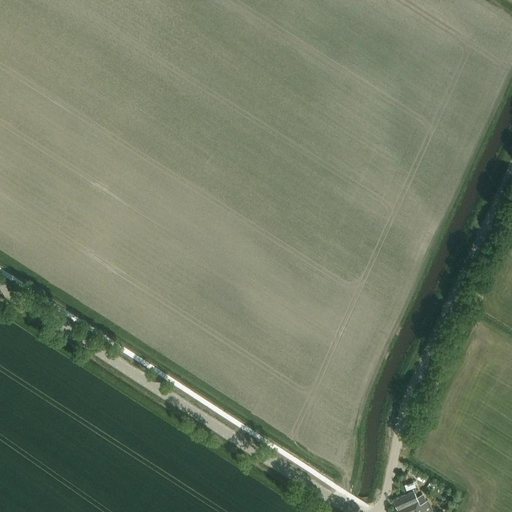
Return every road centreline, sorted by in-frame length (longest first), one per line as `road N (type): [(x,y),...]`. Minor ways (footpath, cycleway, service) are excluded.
road 1 (secondary): [(354,511),(0,287)]
road 2 (unclassified): [(379,511),(405,399),(511,168)]
